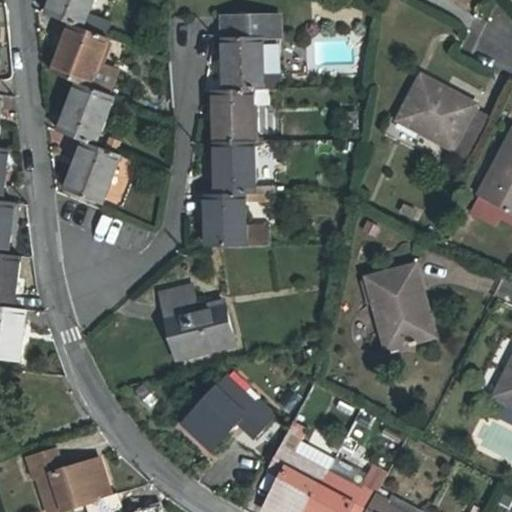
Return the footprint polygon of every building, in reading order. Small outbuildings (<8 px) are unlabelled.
[(52,0),(47,14),(72,24),(83,28),(94,0),(52,0)] [(224,17),(226,89),(254,89),(264,89),(269,88),(282,88),(281,74),(264,74),(263,36),(280,36),(280,15),(224,17)] [(83,28),(72,24),(53,73),(79,82),(90,87),(99,63),(109,38),(83,28)] [(118,71),(99,63),(90,87),(109,94),(118,71)] [(471,160),(493,117),(476,108),(477,106),(423,77),(401,121),(454,148),(452,151),(471,160)] [(90,87),(79,82),(60,131),(85,141),(96,145),(115,97),(109,94),(90,87)] [(264,89),(254,89),(254,103),(269,102),(269,88),(264,89)] [(226,89),(215,90),(216,142),(255,141),(254,103),(254,89),(226,89)] [(342,131),(357,131),(356,112),(341,112),(342,131)] [(492,223),(497,213),(500,208),(511,214),(511,136),(471,212),(492,223)] [(110,139),(106,149),(117,153),(121,143),(110,139)] [(96,145),(85,141),(66,190),(103,204),(122,155),(117,153),(106,149),(96,145)] [(255,141),(216,142),(217,194),(246,193),(256,193),(255,141)] [(0,147),(0,200),(3,201),(10,149),(0,147)] [(217,194),(207,194),(208,247),(247,246),(247,227),(246,193),(217,194)] [(3,201),(0,200),(0,253),(9,255),(15,203),(3,201)] [(511,214),(500,208),(497,213),(501,215),(511,220),(511,214)] [(497,213),(492,223),(496,225),(501,215),(497,213)] [(380,227),(368,221),(364,230),(376,236),(380,227)] [(270,226),(247,227),(247,246),(270,245),(270,226)] [(9,255),(0,253),(0,306),(14,308),(21,256),(9,255)] [(416,266),(369,279),(388,349),(435,336),(416,266)] [(162,293),(172,332),(180,330),(187,356),(236,344),(225,302),(198,308),(192,285),(162,293)] [(0,306),(0,359),(20,362),(27,310),(14,308),(0,306)] [(180,330),(172,332),(178,359),(187,356),(180,330)] [(511,365),(497,396),(502,398),(511,403),(511,365)] [(258,436),(276,416),(259,400),(256,403),(245,393),(242,396),(225,380),(184,423),(212,450),(241,420),(258,436)] [(511,403),(502,398),(495,413),(511,421),(511,403)] [(295,422),(271,466),(283,473),(264,509),(268,511),(306,511),(326,476),(306,465),(308,462),(294,454),(301,442),(308,429),(295,422)] [(306,465),(326,476),(335,460),(301,442),(294,454),(308,462),(306,465)] [(54,511),(59,511),(88,503),(111,496),(100,459),(60,471),(53,449),(28,457),(35,479),(39,478),(44,492),(48,491),(54,511)] [(346,487),(326,476),(306,511),(350,511),(352,510),(355,511),(367,511),(377,494),(389,472),(375,465),(361,491),(348,483),(346,487)] [(390,501),(377,494),(367,511),(400,511),(388,505),(390,501)] [(111,496),(88,503),(90,511),(162,511),(160,505),(137,511),(118,511),(113,495),(111,496)] [(423,511),(393,496),(390,501),(388,505),(400,511),(423,511)]
